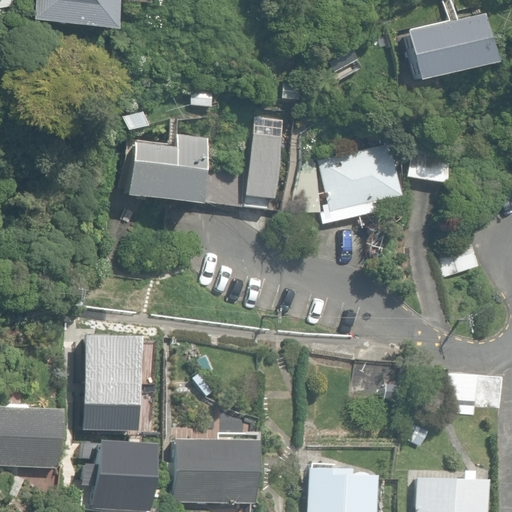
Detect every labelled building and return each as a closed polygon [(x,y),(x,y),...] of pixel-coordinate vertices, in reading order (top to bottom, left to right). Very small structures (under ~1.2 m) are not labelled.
[(0,0),(0,9),(15,7),(15,0),(0,0)] [(30,0),(28,21),(111,31),(115,0),(30,0)] [(401,32),(413,81),(491,63),(479,14),(401,32)] [(123,130),(142,126),(138,108),(119,112),(123,130)] [(246,165),(240,209),(264,211),(275,137),(251,136),(246,165)] [(122,197),(194,207),(204,142),(170,137),(168,149),(130,143),(122,197)] [(404,178),(441,186),(449,149),(412,141),(404,178)] [(314,160),(326,212),(398,195),(386,143),(314,160)] [(246,165),(206,162),(200,203),(240,209),(246,165)] [(287,212),(317,212),(313,171),(295,172),(287,212)] [(432,255),(440,279),(475,267),(467,243),(432,255)] [(351,400),(393,404),(397,365),(355,361),(351,400)] [(441,415),(499,418),(501,378),(443,374),(441,415)] [(0,465),(52,467),(55,409),(23,407),(20,404),(4,403),(0,406),(0,465)] [(418,445),(425,432),(408,423),(401,437),(418,445)] [(170,502),(251,503),(252,440),(171,439),(170,502)] [(106,511),(128,511),(128,509),(146,510),(150,444),(92,440),(91,465),(78,464),(77,482),(81,482),(80,491),(90,491),(89,507),(107,508),(106,511)] [(302,511),(371,511),(372,474),(363,474),(361,473),(357,472),(352,472),(348,473),(346,474),(346,468),(304,467),(302,511)] [(412,511),(479,511),(480,479),(473,479),(473,472),(462,472),(462,479),(413,477),(412,511)]
